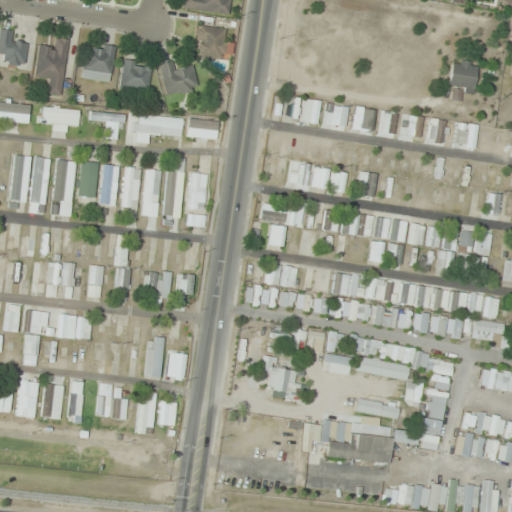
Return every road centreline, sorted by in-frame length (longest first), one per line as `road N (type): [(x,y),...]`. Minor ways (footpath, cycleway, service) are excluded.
road 1 (tertiary): [(185,511),(266,0)]
road 2 (residential): [(511,296),(229,246)]
road 3 (residential): [(511,230),(240,188)]
road 4 (residential): [(252,124),(511,165)]
road 5 (residential): [(0,132),(245,156)]
road 6 (residential): [(0,219),(229,246)]
road 7 (residential): [(0,297),(218,316)]
road 8 (residential): [(0,369),(205,391)]
road 9 (residential): [(196,451),(0,431)]
road 10 (residential): [(152,23),(0,2)]
